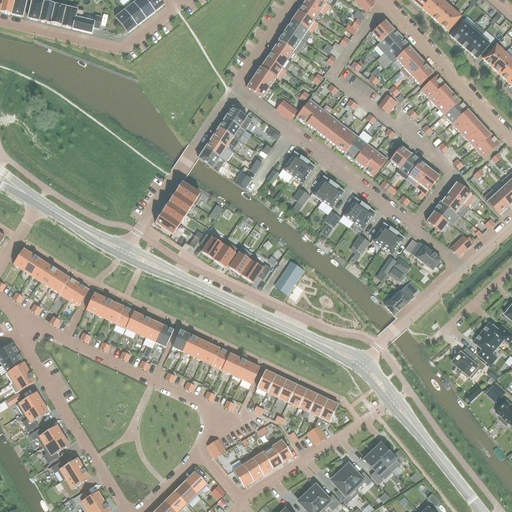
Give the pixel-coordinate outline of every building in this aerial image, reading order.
[(2,0),(0,10),(0,12),(11,15),(14,0),(2,0)] [(14,0),(11,15),(22,18),(26,0),(14,0)] [(31,0),(27,19),(39,22),(43,2),(44,2),(44,0),(31,0)] [(133,4),(146,20),(155,13),(144,0),(137,0),(133,4)] [(144,0),(155,13),(164,6),(159,0),(144,0)] [(305,0),(304,3),(323,16),(329,7),(318,0),(305,0)] [(318,0),(329,7),(330,7),(331,8),(332,9),(337,0),(318,0)] [(361,0),(357,4),(361,8),(370,0),(369,0),(361,0)] [(374,5),(370,0),(361,8),(367,15),(374,5)] [(429,0),(414,0),(413,2),(421,10),(429,0)] [(429,0),(421,10),(430,17),(443,2),(440,0),(429,0)] [(54,5),(44,2),(43,2),(39,22),(50,24),(54,5)] [(124,11),(137,27),(146,20),(133,4),(132,2),(122,9),(124,11)] [(443,2),(430,17),(438,25),(452,10),(443,2)] [(323,16),(304,3),(298,12),(297,12),(317,25),(323,16)] [(66,7),(54,5),(50,24),(61,27),(66,7)] [(61,27),(72,30),(77,10),(78,6),(73,5),(73,9),(66,7),(61,27)] [(98,30),(101,18),(95,17),(93,22),(82,20),(84,12),(77,10),(72,30),(91,34),(93,29),(98,30)] [(452,10),(438,25),(447,33),(461,18),(452,10)] [(137,27),(124,11),(120,14),(115,18),(124,30),(127,34),(137,27)] [(297,12),(291,21),(307,32),(311,34),(317,25),(297,12)] [(356,13),(354,19),(364,22),(366,16),(356,13)] [(307,32),(291,21),(285,31),(300,42),(301,41),(307,32)] [(385,22),(371,34),(379,43),(393,31),(385,22)] [(463,22),(449,37),(458,45),(471,30),(463,22)] [(475,26),(471,30),(458,45),(467,53),(480,37),(484,33),(475,26)] [(376,46),(383,55),(402,38),(394,30),(393,31),(379,43),(376,46)] [(305,44),(301,41),(300,42),(285,31),(278,41),(294,52),(298,54),(305,44)] [(489,45),(480,37),(467,53),(476,60),(489,45)] [(410,47),(402,38),(383,55),(392,64),(395,61),(409,48),(410,47)] [(288,61),(294,52),(278,41),(278,42),(272,50),(288,61)] [(496,46),(482,60),(491,68),(504,54),(496,46)] [(395,61),(403,69),(417,57),(409,48),(395,61)] [(281,70),(282,69),(286,72),(292,63),(288,61),(272,50),(266,59),(281,70)] [(511,62),(511,60),(504,54),(491,68),(499,76),(511,62)] [(407,81),(411,77),(424,65),(417,57),(403,69),(400,72),(401,74),(407,81)] [(286,72),(282,69),(281,70),(266,59),(260,68),(276,79),(279,82),(286,72)] [(511,78),(511,62),(499,76),(507,84),(511,78)] [(419,86),(433,74),(424,65),(411,77),(419,86)] [(269,89),(276,79),(260,68),(253,78),(269,89)] [(437,76),(420,91),(429,101),(444,86),(445,85),(437,76)] [(262,99),(269,89),(253,78),(246,89),(262,99)] [(444,86),(429,101),(436,108),(452,94),(444,86)] [(452,94),(436,108),(443,116),(459,102),(452,94)] [(390,117),(399,106),(388,97),(379,108),(390,117)] [(305,126),(306,125),(319,108),(309,100),(295,118),(305,126)] [(459,102),(443,116),(451,125),(467,111),(468,110),(460,101),(459,102)] [(277,112),(284,118),(292,108),(284,102),(277,112)] [(232,108),(225,118),(240,128),(245,131),(251,121),(247,118),(232,108)] [(296,112),(292,108),(284,118),(289,121),(296,112)] [(319,108),(306,125),(316,133),(329,116),(319,108)] [(467,111),(451,125),(459,134),(474,119),(467,111)] [(325,140),(338,123),(329,116),(316,133),(325,140)] [(218,128),(233,138),(240,128),(225,118),(218,128)] [(474,119),(459,134),(467,142),(483,128),(474,119)] [(325,140),(335,147),(348,130),(338,123),(325,140)] [(233,138),(218,128),(218,129),(212,138),(226,148),(232,152),(238,142),(233,139),(233,138)] [(483,128),(467,142),(474,150),(490,136),(483,128)] [(280,136),(270,129),(266,135),(277,142),(280,136)] [(335,147),(344,154),(357,138),(348,130),(335,147)] [(491,135),(490,136),(474,150),(483,160),(500,144),(491,135)] [(205,148),(220,158),(226,148),(211,138),(205,148)] [(353,163),(354,162),(367,145),(357,138),(344,154),(343,155),(353,163)] [(376,152),(373,150),(367,145),(354,162),(363,169),(376,152)] [(266,146),(262,151),(268,155),(271,149),(266,146)] [(400,147),(389,162),(399,169),(410,155),(400,147)] [(212,170),(220,158),(205,148),(205,149),(204,148),(204,149),(198,159),(198,160),(205,165),(204,166),(207,169),(209,167),(212,170)] [(386,160),(379,155),(376,152),(363,169),(362,170),(372,178),(386,160)] [(282,170),(292,177),(305,160),(295,153),(282,170)] [(399,169),(396,173),(405,181),(420,163),(421,161),(411,154),(410,155),(399,169)] [(315,168),(305,160),(292,177),(302,184),(315,168)] [(253,166),(258,170),(261,164),(256,161),(253,166)] [(405,181),(415,188),(429,170),(420,163),(405,181)] [(249,171),(254,175),(258,170),(253,166),(249,171)] [(418,197),(422,200),(428,192),(439,177),(429,170),(415,188),(421,193),(418,197)] [(271,184),(279,174),(273,171),(266,180),(271,184)] [(233,183),(244,190),(251,180),(240,173),(233,183)] [(500,183),(504,187),(511,195),(511,177),(510,175),(500,183)] [(311,195),(321,202),(334,185),(324,178),(311,195)] [(193,205),(192,206),(194,207),(201,196),(182,183),(175,193),(193,205)] [(456,184),(448,193),(463,205),(467,208),(474,198),(470,195),(456,184)] [(344,193),(334,185),(321,202),(331,209),(344,193)] [(511,195),(504,187),(495,195),(508,208),(511,204),(511,195)] [(297,203),(304,193),(299,190),(292,200),(297,203)] [(498,217),(507,208),(508,208),(495,195),(492,191),(483,199),(486,203),(498,217)] [(193,205),(175,193),(168,203),(186,215),(192,206),(193,205)] [(309,197),(304,193),(297,203),(302,207),(309,197)] [(456,214),(463,205),(448,193),(441,203),(456,214)] [(342,216),(352,224),(365,207),(355,200),(342,216)] [(432,212),(433,213),(448,224),(450,222),(453,225),(459,217),(456,214),(441,203),(440,202),(432,212)] [(186,215),(168,203),(161,213),(179,225),(186,215)] [(375,214),(365,207),(352,224),(362,231),(375,214)] [(210,217),(215,220),(219,215),(221,212),(216,209),(210,217)] [(328,225),(335,216),(330,212),(323,222),(328,225)] [(179,225),(161,213),(154,224),(172,236),(179,225)] [(440,234),(447,225),(448,224),(433,213),(426,222),(440,234)] [(340,219),(335,216),(328,225),(333,229),(340,219)] [(383,225),(371,242),(381,249),(394,231),(393,231),(383,224),(383,225)] [(394,231),(381,249),(391,256),(403,239),(404,240),(404,239),(394,232),(394,231)] [(197,232),(188,246),(193,249),(202,236),(197,232)] [(211,238),(206,235),(199,245),(204,248),(201,253),(213,261),(224,244),(212,236),(211,238)] [(357,250),(364,240),(359,237),(352,247),(357,250)] [(463,237),(458,241),(466,250),(471,246),(463,237)] [(369,244),(364,240),(357,250),(356,252),(361,255),(369,244)] [(462,254),(466,250),(458,241),(448,250),(458,258),(462,254)] [(224,244),(213,261),(225,269),(238,250),(225,242),(224,244)] [(440,261),(418,244),(410,255),(432,272),(435,268),(437,270),(441,265),(439,263),(440,261)] [(32,256),(23,250),(13,266),(22,271),(32,256)] [(228,268),(240,276),(250,261),(238,253),(228,268)] [(22,271),(31,277),(41,262),(32,256),(22,271)] [(395,262),(390,258),(380,271),(386,275),(395,262)] [(251,259),(250,261),(240,276),(252,284),(257,278),(262,281),(270,269),(265,265),(263,267),(251,259)] [(398,259),(393,267),(405,276),(410,268),(398,259)] [(31,277),(40,283),(50,267),(41,262),(31,277)] [(303,271),(293,264),(290,269),(300,276),(304,272),(303,271)] [(40,283),(50,289),(60,273),(50,267),(40,283)] [(393,268),(387,276),(397,283),(403,275),(393,268)] [(286,274),(297,281),(300,276),(290,269),(286,274)] [(69,279),(69,278),(68,279),(60,273),(50,289),(58,295),(69,279)] [(297,281),(286,274),(283,280),(293,287),(297,281)] [(58,295),(68,302),(79,285),(69,279),(58,295)] [(283,280),(279,285),(290,292),(293,287),(283,280)] [(68,302),(78,308),(89,291),(79,285),(68,302)] [(286,297),(290,292),(279,285),(276,290),(286,297)] [(404,288),(383,307),(393,317),(413,299),(404,288)] [(93,294),(86,311),(96,316),(104,299),(93,294)] [(96,316),(105,320),(113,304),(104,299),(96,316)] [(115,325),(115,326),(123,307),(123,308),(113,304),(105,320),(115,325)] [(115,326),(125,331),(134,312),(123,307),(115,326)] [(126,330),(135,334),(143,318),(134,313),(134,312),(125,331),(126,331),(126,330)] [(135,334),(145,339),(153,322),(143,318),(135,334)] [(145,339),(155,344),(163,327),(153,322),(145,339)] [(481,334),(497,348),(502,342),(506,345),(507,344),(508,344),(511,338),(511,336),(503,329),(499,334),(489,325),(485,329),(484,328),(483,330),(483,331),(481,334)] [(165,348),(173,332),(163,327),(155,344),(165,348)] [(180,331),(172,348),(182,353),(190,336),(180,331)] [(497,348),(481,334),(478,337),(477,337),(475,339),(476,340),(473,344),(484,353),(480,357),(490,366),(496,359),(495,358),(497,357),(492,353),(497,348)] [(190,336),(182,353),(192,358),(200,341),(190,336)] [(200,341),(192,358),(201,362),(209,345),(200,341)] [(18,354),(12,344),(0,350),(0,363),(1,364),(18,354)] [(219,349),(219,350),(209,345),(201,362),(211,367),(219,349)] [(230,354),(219,349),(211,367),(221,372),(230,354)] [(23,363),(18,354),(1,364),(6,374),(23,363)] [(222,372),(231,376),(239,359),(230,355),(230,354),(221,372),(222,372)] [(460,354),(451,364),(462,373),(461,374),(467,379),(468,378),(471,380),(479,370),(481,372),(485,367),(476,359),(472,364),(460,354)] [(239,359),(231,376),(241,381),(249,364),(239,359)] [(29,373),(23,364),(24,364),(23,363),(6,374),(7,374),(5,375),(11,384),(29,373)] [(251,386),(259,369),(249,364),(241,381),(251,386)] [(267,394),(275,376),(265,371),(256,389),(267,394)] [(15,395),(35,383),(29,373),(11,384),(9,385),(15,395)] [(490,378),(495,382),(499,377),(495,373),(490,378)] [(277,399),(286,381),(275,376),(267,394),(277,399)] [(288,404),(296,386),(286,381),(277,399),(288,404)] [(489,390),(500,399),(505,393),(495,384),(489,390)] [(298,409),(306,391),(296,386),(288,404),(298,409)] [(308,414),(317,396),(306,391),(298,409),(304,412),(302,417),(306,419),(308,414)] [(471,392),(465,398),(469,403),(475,397),(471,392)] [(24,415),(42,403),(36,393),(16,406),(22,416),(24,415)] [(21,399),(18,394),(11,398),(14,404),(21,399)] [(318,418),(319,418),(327,401),(317,396),(308,414),(318,418)] [(327,401),(319,418),(318,418),(317,420),(328,426),(338,406),(327,401)] [(507,425),(511,428),(511,407),(506,402),(495,414),(501,419),(499,422),(505,427),(507,425)] [(42,403),(24,415),(28,420),(22,424),(28,433),(38,427),(35,422),(48,413),(42,403)] [(42,449),(63,436),(56,426),(43,435),(40,429),(30,436),(33,441),(36,439),(42,449)] [(312,431),(320,443),(325,440),(318,427),(312,431)] [(314,446),(320,443),(312,431),(307,434),(314,446)] [(14,443),(19,440),(16,435),(11,438),(14,443)] [(69,446),(63,436),(42,449),(46,455),(43,457),(48,466),(59,460),(56,455),(69,446)] [(218,441),(212,444),(220,456),(225,453),(218,441)] [(272,447),(282,464),(292,458),(281,441),(272,447)] [(212,444),(207,447),(214,460),(220,456),(212,444)] [(387,469),(391,473),(400,465),(381,445),(372,453),(387,468),(387,469)] [(282,464),(272,447),(262,454),(272,470),(282,464)] [(406,459),(398,451),(394,456),(401,464),(404,461),(406,459)] [(387,468),(372,453),(363,461),(374,472),(370,476),(378,485),(383,481),(378,476),(387,469),(387,468)] [(272,470),(262,454),(253,459),(252,460),(263,476),(272,470)] [(252,460),(253,459),(251,457),(241,464),(242,466),(253,482),(263,476),(252,460)] [(57,472),(63,481),(63,482),(83,469),(77,459),(64,467),(60,462),(50,469),(54,474),(57,472)] [(356,491),(364,483),(366,486),(371,482),(363,473),(359,477),(348,465),(344,469),(343,468),(338,473),(355,491),(356,491)] [(242,466),(233,472),(243,489),(253,482),(242,466)] [(89,479),(83,469),(63,482),(63,481),(59,484),(69,499),(79,493),(76,488),(89,479)] [(184,483),(197,496),(207,486),(195,473),(185,483),(184,483)] [(355,491),(338,473),(334,477),(335,478),(331,482),(350,502),(359,494),(356,491),(355,491)] [(197,496),(184,483),(174,493),(187,506),(197,496)] [(323,511),(328,507),(332,511),(340,504),(332,496),(327,500),(315,486),(306,494),(323,511)] [(218,487),(212,493),(219,500),(225,495),(218,487)] [(88,511),(103,503),(97,492),(87,499),(84,493),(73,500),(76,506),(79,504),(83,511),(88,511)] [(164,503),(173,511),(179,511),(187,506),(174,493),(165,502),(164,503)] [(306,494),(298,502),(306,511),(323,511),(306,494)] [(439,504),(431,495),(427,499),(435,508),(439,504)] [(109,511),(103,503),(88,511),(109,511)] [(154,511),(173,511),(164,503),(154,511)]
